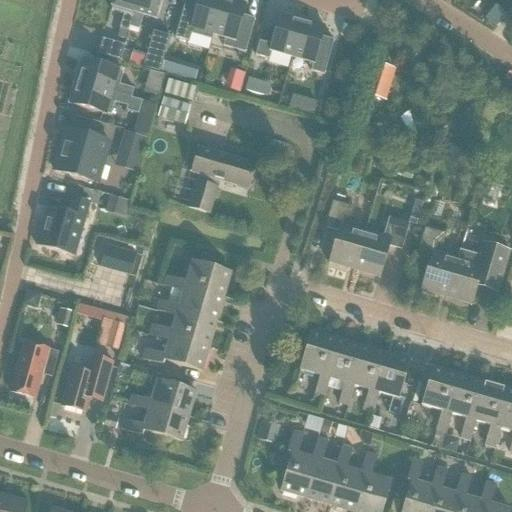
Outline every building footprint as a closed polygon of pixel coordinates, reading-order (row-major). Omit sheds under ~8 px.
[(137,0),(113,0),(112,5),(125,9),(121,23),(130,26),(137,0)] [(161,0),(137,0),(130,26),(139,28),(143,14),(156,18),(161,0)] [(222,0),(198,0),(192,22),(180,18),(176,33),(189,37),(192,29),(212,35),(222,0)] [(245,4),(231,0),(222,0),(212,35),(233,41),(231,49),(245,52),(249,38),(236,35),(245,4)] [(506,15),(496,7),(486,21),(495,28),(506,15)] [(302,20),(280,14),(271,44),(259,41),(255,55),(268,59),(270,51),(291,57),(302,20)] [(324,26),(302,20),(291,57),(312,63),(310,71),(323,75),(328,60),(315,57),(324,26)] [(97,46),(97,48),(122,55),(125,41),(100,34),(100,36),(101,37),(98,46),(97,46)] [(179,62),(164,58),(160,72),(175,76),(179,62)] [(114,70),(76,59),(70,81),(122,96),(124,87),(110,83),(114,70)] [(396,70),(378,64),(368,95),(385,101),(396,70)] [(225,86),(242,91),(248,73),(231,68),(225,86)] [(149,72),(147,80),(161,84),(163,75),(149,72)] [(259,82),(248,79),(244,90),(256,94),(258,88),(259,82)] [(122,96),(70,81),(64,104),(101,114),(105,101),(119,105),(122,96)] [(164,95),(191,103),(195,89),(168,81),(164,95)] [(293,95),(291,108),(315,112),(318,99),(293,95)] [(184,126),(189,106),(162,98),(156,118),(184,126)] [(156,106),(142,102),(138,115),(152,119),(156,106)] [(81,133),(63,128),(58,143),(57,143),(49,169),(92,182),(104,140),(81,133)] [(143,138),(123,133),(119,146),(142,153),(146,139),(143,138)] [(285,144),(273,141),(268,155),(280,159),(285,144)] [(255,165),(195,148),(189,172),(191,173),(191,174),(200,176),(198,183),(195,183),(188,209),(209,215),(219,182),(248,190),(255,165)] [(35,246),(74,258),(91,203),(71,197),(66,213),(46,207),(35,246)] [(104,213),(124,219),(128,203),(108,198),(104,213)] [(328,265),(353,272),(365,233),(347,228),(353,208),(332,202),(325,228),(338,232),(328,265)] [(417,215),(411,213),(408,224),(416,226),(419,216),(417,215)] [(388,219),(383,238),(365,233),(353,272),(379,280),(388,247),(401,251),(409,225),(388,219)] [(430,259),(420,292),(446,299),(457,260),(440,255),(445,235),(424,229),(417,255),(430,259)] [(446,299),(471,307),(476,288),(498,295),(509,254),(480,246),(475,265),(457,260),(446,299)] [(167,277),(164,286),(183,292),(185,287),(223,298),(230,273),(192,262),(186,282),(167,277)] [(177,311),(215,323),(223,298),(185,287),(183,292),(179,307),(160,301),(157,311),(176,316),(177,311)] [(59,327),(69,329),(73,314),(63,311),(59,327)] [(215,323),(177,311),(176,316),(172,331),(152,325),(150,335),(169,341),(170,336),(208,347),(215,323)] [(105,348),(117,352),(125,326),(112,322),(105,348)] [(329,380),(324,379),(335,340),(310,333),(299,371),(319,377),(314,396),(324,399),(329,380)] [(170,336),(169,341),(164,355),(145,350),(142,360),(162,365),(164,361),(201,372),(208,347),(170,336)] [(354,387),(349,386),(360,347),(335,340),(324,379),(329,380),(344,384),(338,403),(348,406),(354,387)] [(40,375),(51,378),(58,353),(24,344),(11,393),(34,400),(40,375)] [(378,394),(373,393),(384,355),(360,347),(349,386),(354,387),(368,391),(363,411),(372,414),(378,394)] [(398,399),(409,362),(384,355),(373,393),(378,394),(393,399),(387,418),(397,421),(403,400),(398,399)] [(88,401),(101,405),(113,364),(98,360),(97,364),(89,362),(86,374),(71,370),(61,407),(84,414),(88,401)] [(152,372),(133,367),(129,379),(149,385),(152,372)] [(451,416),(446,414),(457,376),(432,368),(421,407),(441,413),(436,432),(445,435),(451,416)] [(475,423),(470,421),(481,383),(457,376),(446,414),(451,416),(466,420),(460,439),(470,442),(475,423)] [(131,397),(128,407),(147,412),(149,406),(188,417),(195,392),(156,382),(150,402),(131,397)] [(494,449),(500,430),(495,428),(506,390),(481,383),(470,421),(475,423),(490,427),(485,446),(494,449)] [(511,391),(506,390),(495,428),(500,430),(511,433),(511,442),(509,453),(511,454),(511,391)] [(149,406),(147,412),(143,427),(124,421),(121,431),(141,436),(143,432),(180,442),(188,417),(149,406)] [(109,417),(107,417),(105,416),(102,426),(115,430),(117,423),(118,421),(118,420),(109,417)] [(332,424),(323,421),(319,432),(329,435),(332,424)] [(273,426),(261,423),(256,440),(268,444),(273,426)] [(445,435),(436,432),(432,445),(441,448),(445,435)] [(305,499),(317,460),(312,459),(297,455),(303,435),(293,433),(287,453),(291,454),(280,491),(305,499)] [(341,468),(336,466),(321,462),(327,443),(317,440),(312,459),(317,460),(305,499),(330,506),(341,468)] [(354,511),(365,475),(360,473),(346,469),(351,450),(342,447),(336,466),(341,468),(330,506),(350,511),(354,511)] [(376,457),(366,454),(360,473),(365,475),(354,511),(381,511),(391,482),(370,476),(376,457)] [(428,511),(435,489),(431,488),(416,483),(422,464),(412,461),(406,481),(410,483),(401,511),(428,511)] [(436,469),(431,488),(435,489),(428,511),(455,511),(460,496),(455,495),(441,491),(446,471),(436,469)] [(482,511),(485,503),(480,502),(465,498),(471,479),(461,476),(455,495),(460,496),(455,511),(482,511)] [(495,486),(485,483),(480,502),(485,503),(482,511),(509,511),(510,511),(489,505),(495,486)] [(24,511),(27,503),(0,496),(0,511),(24,511)] [(397,511),(400,502),(397,501),(393,500),(391,508),(389,511),(397,511)]
